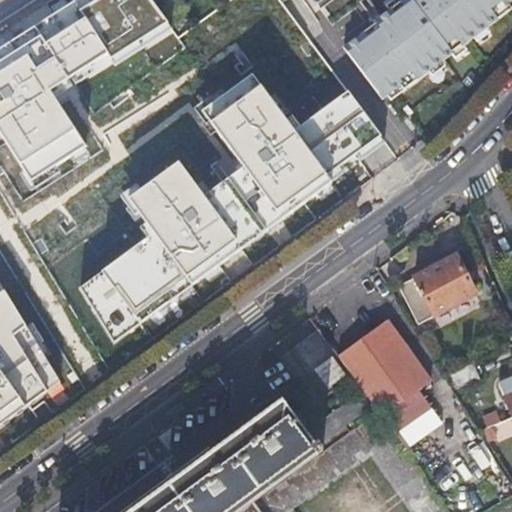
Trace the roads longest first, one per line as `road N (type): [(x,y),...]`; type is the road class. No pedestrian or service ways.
road 1 (secondary): [(0,505),(475,156)]
road 2 (unknown): [(91,371),(0,217)]
